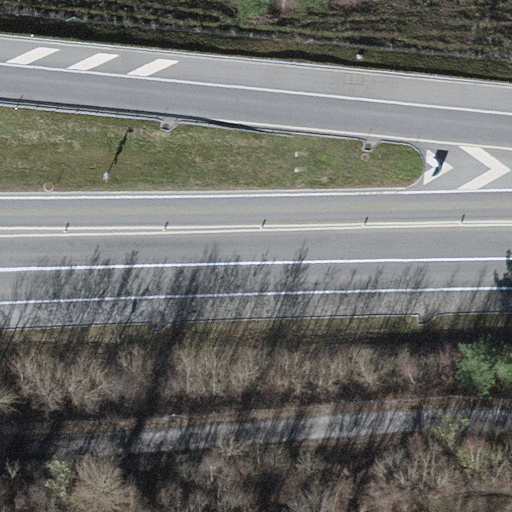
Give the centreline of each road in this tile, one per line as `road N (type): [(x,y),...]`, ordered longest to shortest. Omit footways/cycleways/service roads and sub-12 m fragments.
road 1 (trunk): [(511,130),(0,73)]
road 2 (trunk): [(0,289),(511,279)]
road 3 (trunk): [(0,255),(511,262)]
road 4 (trunk): [(511,206),(0,212)]
road 5 (track): [(0,456),(421,427)]
